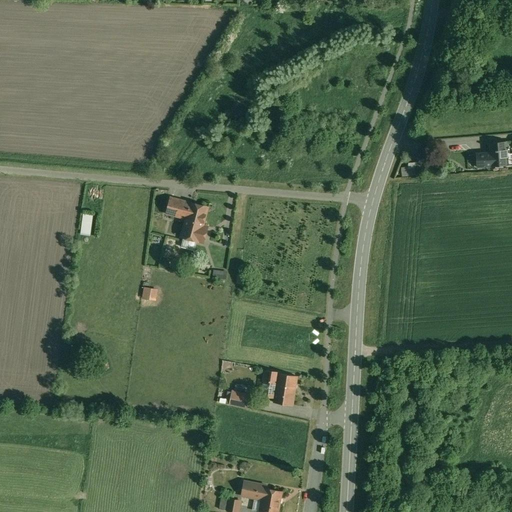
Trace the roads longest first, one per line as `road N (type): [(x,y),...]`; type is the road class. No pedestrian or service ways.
road 1 (residential): [(371,206),(0,172)]
road 2 (secondary): [(371,206),(431,0)]
road 3 (secondary): [(351,414),(358,277),(371,206)]
road 4 (track): [(355,350),(511,338)]
road 5 (residential): [(310,511),(324,417),(351,414)]
